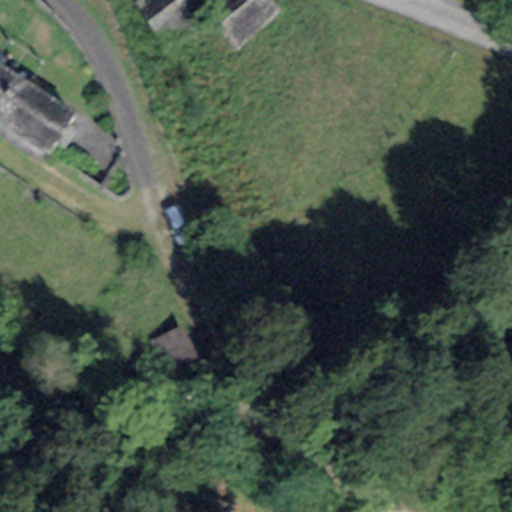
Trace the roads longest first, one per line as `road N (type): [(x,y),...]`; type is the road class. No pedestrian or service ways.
road 1 (track): [(164,196),(225,354),(280,439),(391,511)]
road 2 (track): [(0,397),(208,511)]
